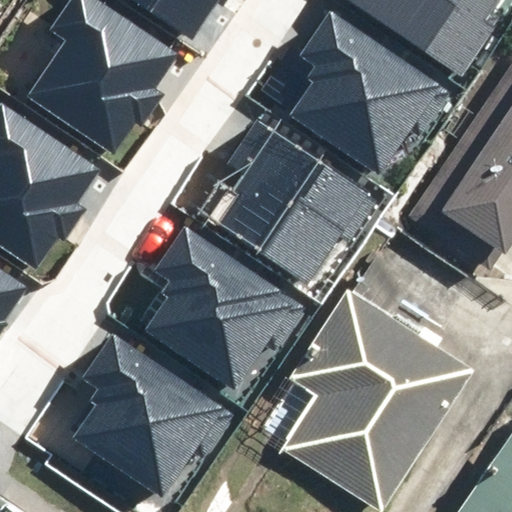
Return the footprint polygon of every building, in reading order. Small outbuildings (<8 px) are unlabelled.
[(65,40),(26,97),(113,156),(135,123),(141,127),(163,94),(156,89),(181,52),(102,0),(68,0),(49,29),(65,40)] [(131,0),(192,40),(217,3),(223,6),(227,0),(131,0)] [(349,0),(461,78),(496,28),(484,20),(498,0),(349,0)] [(453,92),(331,10),(299,56),(314,65),(306,76),(311,82),(288,116),(379,177),(403,142),(414,149),(453,92)] [(511,69),(420,215),(505,268),(511,256),(511,69)] [(0,247),(35,271),(57,238),(62,241),(84,208),(76,203),(99,169),(0,101),(0,247)] [(238,195),(217,227),(308,286),(340,236),(351,242),(379,199),(256,119),(227,164),(244,174),(232,192),(238,195)] [(184,227),(154,271),(169,280),(160,293),(167,297),(144,331),(235,391),(265,346),(276,353),(306,308),(184,227)] [(0,331),(7,322),(3,319),(25,285),(0,268),(0,331)] [(321,391),(283,453),(379,511),(391,511),(478,371),(351,294),(299,378),(321,391)] [(113,333),(82,379),(97,388),(88,401),(94,405),(72,438),(162,498),(195,449),(207,457),(235,414),(113,333)] [(511,511),(511,444),(464,511),(511,511)]
